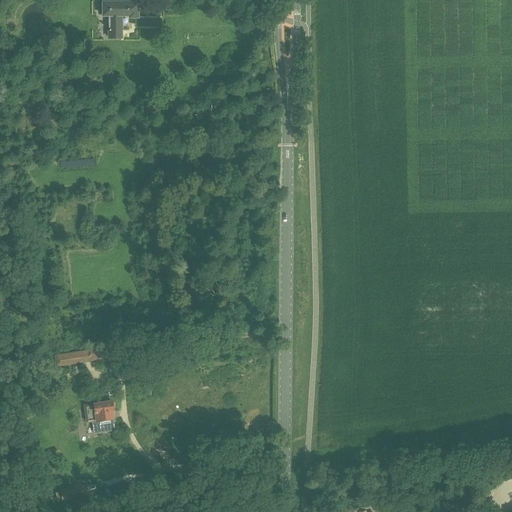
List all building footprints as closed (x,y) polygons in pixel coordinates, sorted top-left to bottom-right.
[(107,38),(122,38),(122,15),(129,15),(129,16),(137,16),(137,2),(122,2),(122,0),(111,0),(112,2),(103,2),(103,15),(108,15),(108,30),(107,30),(107,38)] [(56,357),(58,365),(91,360),(108,358),(106,347),(86,350),(56,354),(56,357)] [(86,423),(92,422),(93,433),(115,430),(111,410),(114,407),(114,402),(110,400),(109,392),(93,395),(94,403),(84,404),(86,423)] [(55,492),(57,501),(62,500),(63,500),(73,498),(73,501),(83,499),(82,495),(88,494),(86,485),(80,486),(80,483),(74,484),(75,487),(60,490),(61,491),(55,492)] [(440,503),(442,511),(449,510),(448,502),(440,503)] [(455,506),(456,511),(468,509),(466,503),(455,506)]
